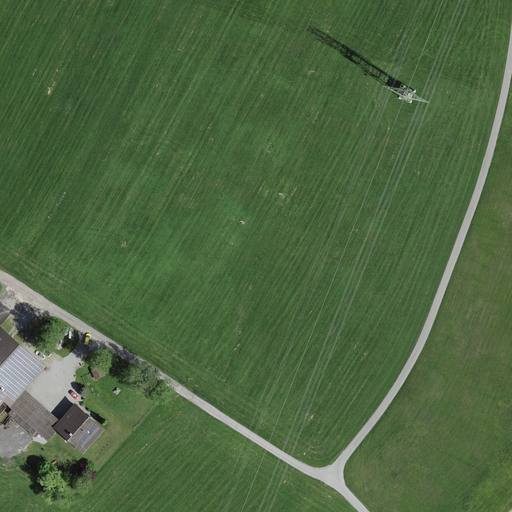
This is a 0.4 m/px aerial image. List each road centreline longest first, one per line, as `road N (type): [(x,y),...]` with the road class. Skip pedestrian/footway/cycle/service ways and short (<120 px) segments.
road 1 (track): [(511,76),(492,165),(418,359),(329,480)]
road 2 (track): [(360,511),(329,480),(292,465),(0,274)]
